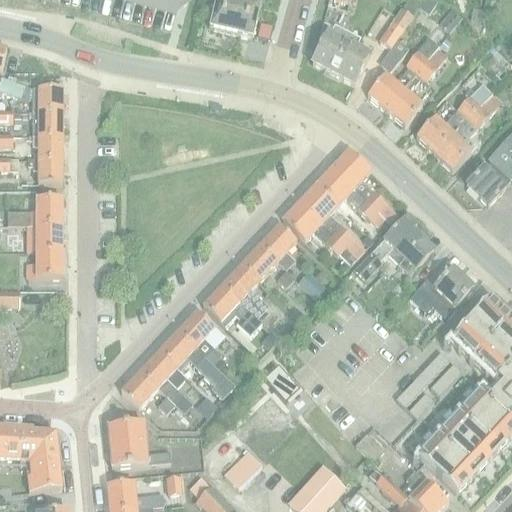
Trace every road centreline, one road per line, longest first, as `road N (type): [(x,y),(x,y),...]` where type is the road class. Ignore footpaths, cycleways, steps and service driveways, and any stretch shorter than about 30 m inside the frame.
road 1 (residential): [(81,410),(340,125)]
road 2 (residential): [(89,98),(81,410)]
road 3 (secondary): [(274,90),(110,61),(0,25)]
road 4 (secondary): [(511,281),(340,125)]
